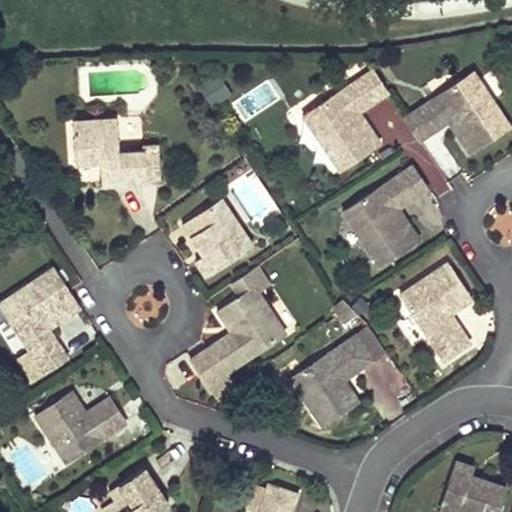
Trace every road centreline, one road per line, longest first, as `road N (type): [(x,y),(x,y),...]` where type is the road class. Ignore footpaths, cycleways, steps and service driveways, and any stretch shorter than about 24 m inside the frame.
road 1 (residential): [(372,476),(178,414),(149,381),(147,344)]
road 2 (residential): [(147,344),(177,333),(190,305),(179,275),(150,262),(121,273),(107,302),(132,341)]
road 3 (residential): [(502,405),(443,412),(386,454),(372,476)]
road 4 (residential): [(502,405),(511,272)]
